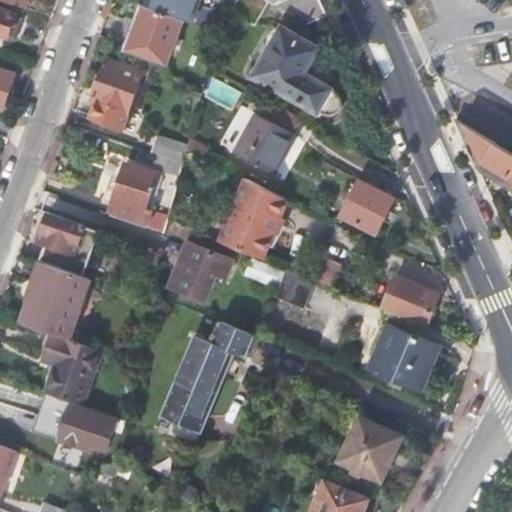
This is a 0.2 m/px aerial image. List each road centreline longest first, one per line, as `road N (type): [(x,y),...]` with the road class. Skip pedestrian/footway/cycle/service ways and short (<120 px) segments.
road 1 (tertiary): [(364,0),(511,332)]
road 2 (unclassified): [(0,243),(91,0)]
